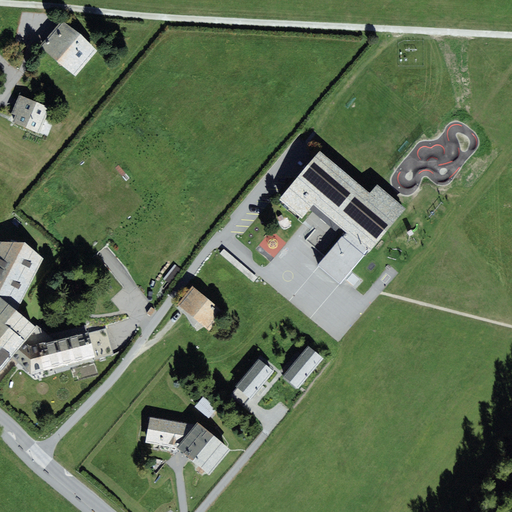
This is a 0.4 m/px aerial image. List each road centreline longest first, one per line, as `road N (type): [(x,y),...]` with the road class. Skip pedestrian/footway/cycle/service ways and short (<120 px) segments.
road 1 (track): [(0,3),(511,35)]
road 2 (residential): [(38,455),(118,372),(209,249)]
